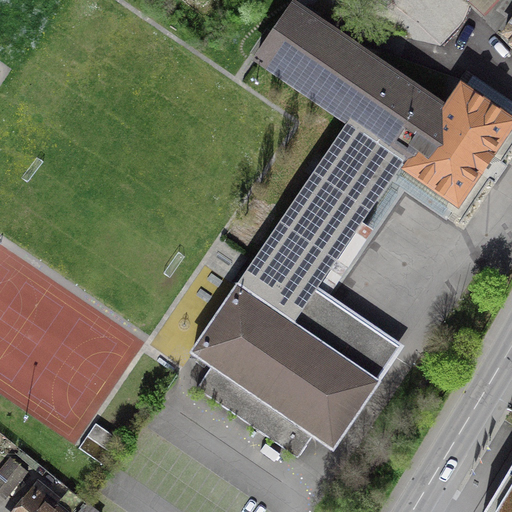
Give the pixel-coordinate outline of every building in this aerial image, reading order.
[(439,0),(390,0),(430,40),(454,15),(439,0)] [(296,460),(312,437),(331,450),(376,384),(370,380),(387,357),(305,301),(401,160),(410,166),(407,170),(455,204),(477,172),(479,173),(484,165),(489,158),(487,157),(509,125),(461,92),(445,114),(292,9),(257,61),(349,123),(191,355),(210,368),(195,390),(296,460)] [(511,43),(511,45),(511,46),(511,20),(502,36),(511,42),(511,43)] [(102,467),(119,442),(94,425),(77,450),(102,467)] [(23,474),(9,463),(0,473),(0,494),(4,497),(23,474)] [(511,511),(511,464),(483,511),(511,511)] [(38,486),(17,511),(52,511),(49,509),(56,501),(38,486)]
